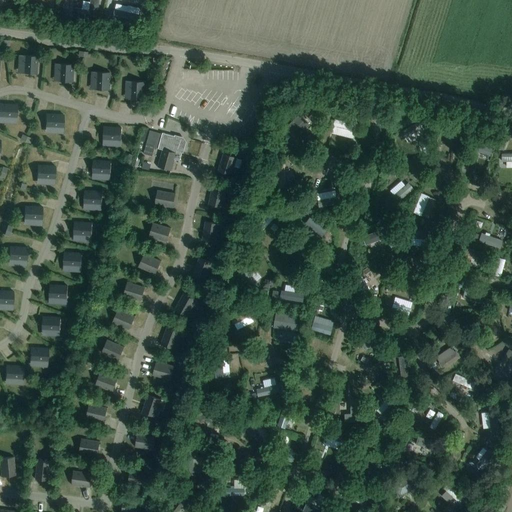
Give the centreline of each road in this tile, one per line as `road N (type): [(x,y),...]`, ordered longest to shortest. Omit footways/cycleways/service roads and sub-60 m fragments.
road 1 (unclassified): [(511,114),(182,52),(0,31)]
road 2 (unknown): [(344,321),(417,327),(473,193)]
